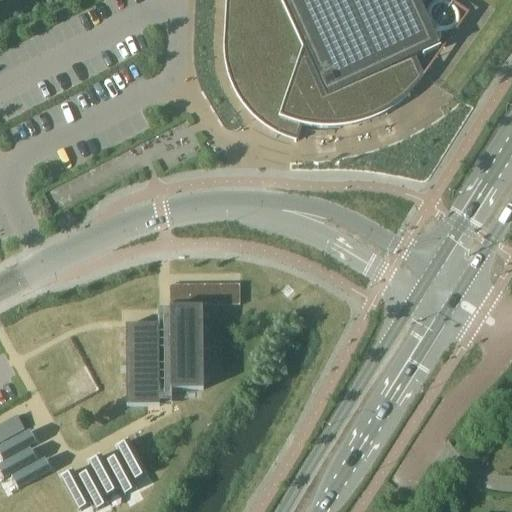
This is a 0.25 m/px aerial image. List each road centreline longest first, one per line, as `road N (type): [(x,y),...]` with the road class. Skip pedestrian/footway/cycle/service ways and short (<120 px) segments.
road 1 (unclassified): [(280,210),(207,207),(137,223),(0,292)]
road 2 (primary): [(418,295),(282,511)]
road 3 (primary): [(320,511),(445,312)]
road 4 (unclassified): [(400,489),(435,431),(504,352)]
road 5 (unclassified): [(436,266),(331,212),(280,210)]
road 6 (unclassified): [(280,210),(418,295)]
road 7 (primary): [(511,145),(436,266)]
